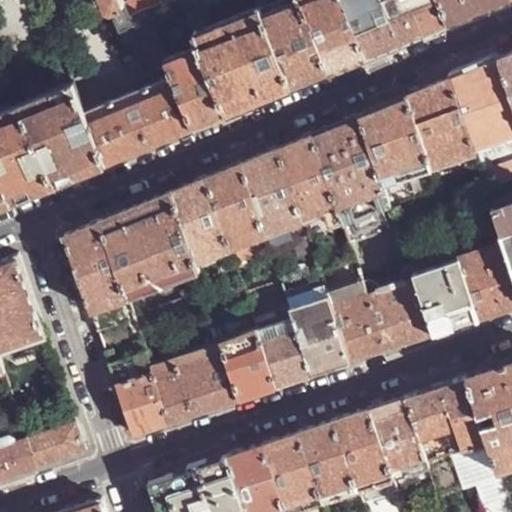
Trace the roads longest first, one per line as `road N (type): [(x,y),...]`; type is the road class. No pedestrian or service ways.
road 1 (residential): [(36,221),(511,28)]
road 2 (unclassified): [(511,333),(120,465)]
road 3 (residential): [(36,221),(120,465)]
road 4 (unclassified): [(120,465),(0,506)]
